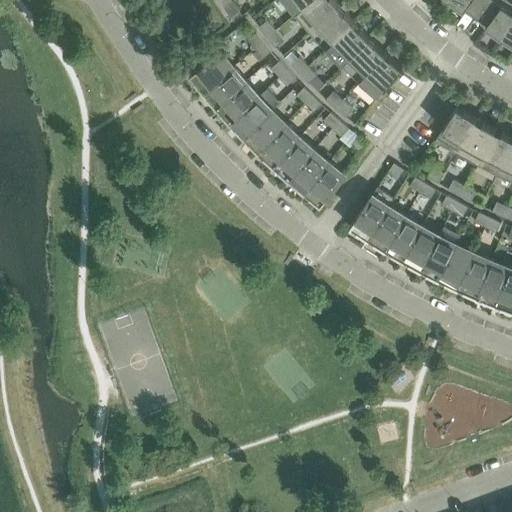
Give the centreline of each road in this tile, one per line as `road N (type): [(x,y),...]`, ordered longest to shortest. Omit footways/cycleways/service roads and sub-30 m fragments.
road 1 (residential): [(313,246),(214,158),(100,0)]
road 2 (residential): [(313,246),(448,55)]
road 3 (residential): [(511,348),(393,295),(313,246)]
